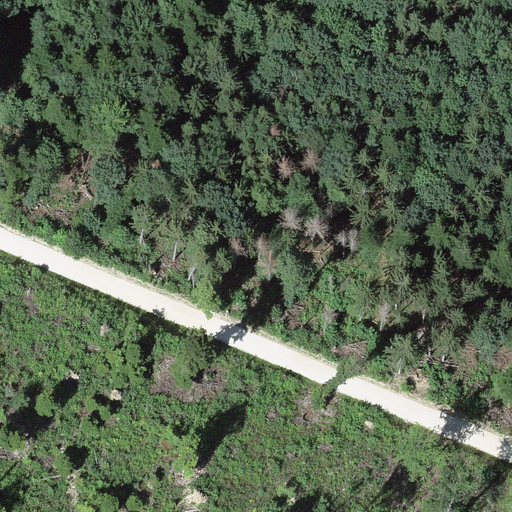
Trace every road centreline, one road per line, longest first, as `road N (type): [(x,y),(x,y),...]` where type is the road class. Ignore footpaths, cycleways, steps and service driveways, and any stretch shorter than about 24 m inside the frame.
road 1 (track): [(511,451),(0,237)]
road 2 (track): [(251,0),(511,83)]
